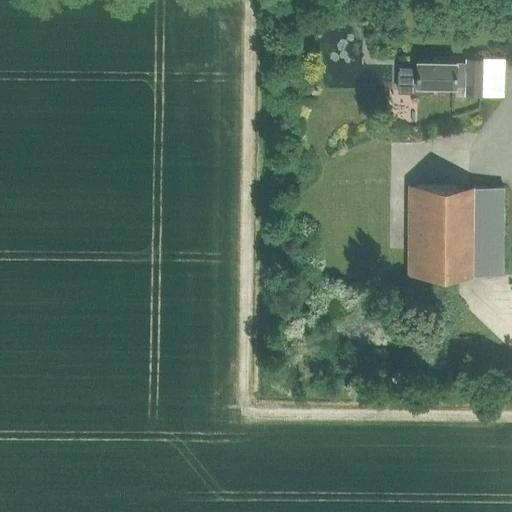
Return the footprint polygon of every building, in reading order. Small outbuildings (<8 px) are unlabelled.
[(313,36),(330,27),(323,14),(306,23),(313,36)] [(432,91),(432,86),(466,87),(465,96),(482,96),(482,58),(466,58),(466,62),(456,62),(416,61),(416,65),(398,65),(398,69),(397,69),(396,92),(428,93),(428,91),(432,91)] [(473,275),(473,186),(409,186),(408,274),(473,275)] [(473,186),(473,275),(502,275),(503,187),(473,186)] [(336,307),(349,319),(367,299),(354,287),(336,307)]
